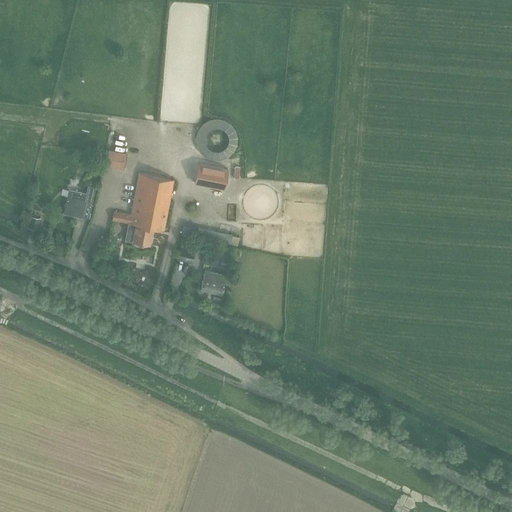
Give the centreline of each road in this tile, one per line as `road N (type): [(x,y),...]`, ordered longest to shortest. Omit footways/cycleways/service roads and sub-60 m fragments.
road 1 (track): [(448,511),(33,314),(4,293)]
road 2 (tertiary): [(261,387),(0,261)]
road 3 (residential): [(261,387),(0,291)]
road 4 (tertiary): [(511,506),(261,387)]
